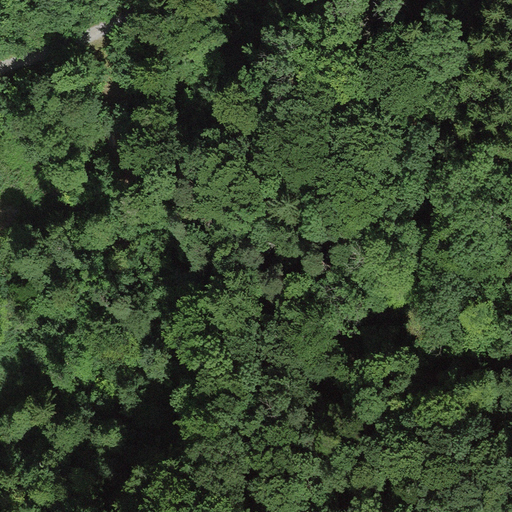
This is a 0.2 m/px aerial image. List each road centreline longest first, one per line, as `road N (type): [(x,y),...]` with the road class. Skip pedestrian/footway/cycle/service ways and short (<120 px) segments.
road 1 (track): [(107,27),(132,265),(178,341)]
road 2 (track): [(153,0),(0,68)]
